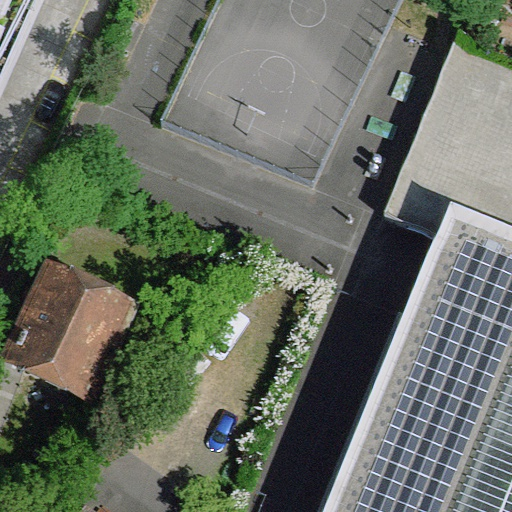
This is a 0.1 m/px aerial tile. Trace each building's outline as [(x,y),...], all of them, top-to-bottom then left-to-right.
[(0,0),(0,100),(44,0),(0,0)] [(391,218),(450,242),(511,267),(511,70),(459,50),(391,218)] [(511,267),(450,242),(340,511),(478,511),(511,428),(511,267)] [(126,319),(54,285),(17,365),(90,399),(126,319)] [(0,511),(20,511),(4,498),(0,501),(0,511)]
